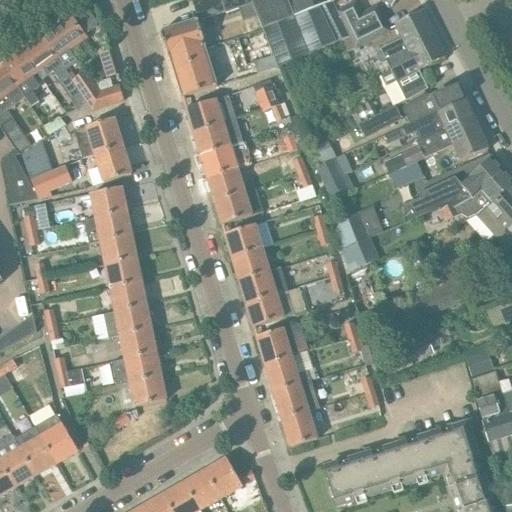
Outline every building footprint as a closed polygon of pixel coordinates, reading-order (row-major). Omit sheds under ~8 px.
[(251,3),(250,0),(191,0),(192,2),(198,19),(224,11),(225,12),(239,8),(251,3)] [(333,1),(295,16),(289,0),(250,0),(251,3),(252,3),(257,17),(273,57),(277,67),(341,40),(347,37),(348,37),(337,11),(333,1)] [(332,0),(348,37),(384,20),(378,7),(361,15),(355,2),(338,11),(332,0)] [(380,0),(391,8),(397,0),(380,0)] [(251,3),(239,8),(243,22),(257,17),(252,3),(251,3)] [(440,42),(424,10),(395,25),(403,40),(378,53),(376,57),(380,63),(384,64),(388,62),(392,72),(414,61),(408,50),(408,51),(407,49),(422,41),(426,49),(440,42)] [(71,17),(42,38),(58,59),(66,71),(78,62),(70,51),(87,39),(71,17)] [(390,32),(384,20),(348,37),(347,37),(341,40),(347,53),(390,32)] [(170,58),(205,48),(206,47),(198,21),(161,32),(169,59),(170,58)] [(42,38),(22,52),(37,73),(43,69),(48,76),(54,72),(60,80),(58,81),(78,109),(86,103),(75,82),(72,77),(71,78),(66,71),(58,59),(42,38)] [(407,49),(408,51),(408,50),(414,61),(392,72),(381,77),(386,87),(398,82),(407,100),(420,94),(428,89),(427,88),(429,88),(420,71),(447,57),(440,42),(426,49),(422,41),(407,49)] [(170,58),(177,78),(211,68),(205,48),(170,58)] [(107,77),(116,74),(108,51),(99,54),(107,77)] [(3,66),(25,99),(26,98),(32,107),(40,101),(33,92),(40,87),(33,76),(37,73),(22,52),(3,66)] [(273,57),(254,63),(258,75),(278,69),(277,67),(273,57)] [(0,109),(3,114),(25,99),(3,66),(0,67),(0,109)] [(211,68),(177,78),(183,98),(217,88),(211,68)] [(91,113),(123,102),(119,87),(101,93),(88,73),(75,82),(86,103),(91,113)] [(415,106),(422,120),(439,113),(466,101),(459,84),(433,96),(434,97),(415,106)] [(273,108),(281,106),(273,87),(255,94),(262,112),(273,108)] [(235,121),(228,98),(186,110),(194,134),(222,125),(235,121)] [(466,101),(439,113),(422,120),(385,137),(389,145),(416,133),(420,141),(423,140),(473,117),(466,101)] [(358,126),(358,125),(380,115),(374,104),(352,115),(358,126)] [(281,106),(273,108),(279,123),(286,120),(281,106)] [(395,107),(380,115),(358,125),(365,138),(402,119),(395,107)] [(298,116),(290,119),(293,127),(301,124),(298,116)] [(430,156),(453,146),(481,133),(473,117),(423,140),(430,156)] [(12,118),(0,126),(0,127),(7,138),(16,150),(19,155),(19,156),(22,153),(32,147),(12,118)] [(60,118),(52,123),(57,131),(66,125),(60,118)] [(95,157),(123,148),(114,120),(74,132),(83,160),(95,157)] [(321,138),(315,123),(302,127),(308,143),(321,138)] [(298,150),(298,148),(308,144),(308,143),(302,127),(301,124),(293,127),(289,129),(292,136),(283,140),(289,154),(298,150)] [(201,157),(229,148),(222,125),(194,134),(201,157)] [(481,133),(453,146),(461,163),(489,150),(481,133)] [(52,172),(42,143),(22,155),(31,181),(52,172)] [(229,148),(201,157),(208,180),(236,171),(252,166),(244,143),(229,148)] [(329,160),(322,145),(308,152),(315,166),(329,160)] [(424,159),(419,147),(385,163),(390,174),(424,159)] [(131,176),(123,148),(95,157),(103,184),(131,176)] [(8,166),(7,163),(18,161),(15,157),(19,155),(16,150),(15,151),(13,152),(6,156),(5,156),(4,157),(4,158),(3,158),(2,159),(2,160),(1,161),(1,162),(1,163),(1,164),(1,165),(1,166),(1,167),(1,168),(6,167),(8,166)] [(343,177),(352,172),(344,156),(316,169),(324,185),(343,177)] [(292,162),(299,177),(308,174),(302,158),(292,162)] [(423,203),(427,213),(438,209),(440,211),(454,205),(456,208),(472,199),(473,201),(504,172),(492,158),(462,185),(455,178),(430,189),(434,199),(423,203)] [(8,166),(6,167),(7,172),(15,170),(21,168),(18,161),(7,163),(8,166)] [(65,166),(52,172),(31,181),(39,200),(52,197),(51,193),(72,184),(65,166)] [(28,180),(21,168),(15,170),(18,182),(24,181),(28,180)] [(7,172),(9,184),(18,182),(15,170),(7,172)] [(208,180),(215,203),(257,190),(257,189),(243,193),(236,171),(208,180)] [(511,186),(511,180),(504,172),(473,201),(472,199),(456,208),(454,205),(440,211),(438,209),(427,213),(428,214),(439,210),(445,222),(460,215),(464,220),(483,212),(485,209),(491,203),(492,204),(511,186)] [(308,174),(299,177),(304,190),(313,186),(308,174)] [(331,201),(350,192),(343,177),(324,185),(331,201)] [(29,203),(39,200),(28,180),(24,181),(25,187),(29,203)] [(485,209),(511,238),(511,186),(492,204),(491,203),(485,209)] [(29,203),(25,187),(19,188),(22,204),(27,203),(29,203)] [(22,204),(19,188),(13,189),(16,205),(22,204)] [(13,189),(6,191),(10,206),(9,206),(9,207),(16,205),(13,189)] [(90,196),(95,220),(127,213),(122,189),(90,196)] [(257,190),(215,203),(222,226),(264,213),(257,190)] [(100,243),(132,237),(127,213),(95,220),(84,222),(89,246),(100,243)] [(317,233),(327,230),(324,220),(323,216),(313,219),(317,233)] [(341,250),(359,242),(350,216),(333,223),(340,250),(341,250)] [(27,229),(28,234),(37,232),(34,218),(25,220),(27,229)] [(232,259),(261,250),(254,227),(225,236),(232,259)] [(331,245),(327,230),(317,233),(321,247),(331,245)] [(37,232),(28,234),(31,248),(39,246),(37,232)] [(100,243),(105,267),(136,260),(132,237),(100,243)] [(359,242),(341,250),(350,272),(369,264),(359,242)] [(261,250),(232,259),(239,282),(268,273),(261,250)] [(475,270),(470,256),(438,268),(444,283),(462,276),(475,270)] [(136,260),(105,267),(110,290),(141,284),(136,260)] [(331,280),(340,277),(336,263),(327,265),(331,280)] [(37,281),(47,279),(44,264),(34,266),(37,281)] [(282,269),(268,273),(239,282),(246,305),(288,292),(282,269)] [(347,300),(340,277),(331,280),(337,303),(347,300)] [(472,300),(465,278),(412,297),(419,318),(472,300)] [(47,279),(37,281),(40,294),(50,292),(47,279)] [(110,290),(115,314),(146,307),(141,284),(110,290)] [(288,292),(246,305),(254,329),(295,316),(288,292)] [(511,301),(498,307),(507,326),(511,323),(511,301)] [(108,340),(127,336),(151,331),(146,307),(115,314),(104,316),(108,340)] [(47,328),(57,326),(54,310),(44,312),(47,328)] [(0,353),(36,333),(33,316),(0,339),(0,353)] [(349,341),(358,338),(354,323),(344,326),(349,341)] [(57,326),(47,328),(50,341),(60,340),(57,326)] [(156,354),(151,331),(127,336),(120,337),(125,361),(156,354)] [(265,366),(291,359),(282,331),(257,339),(265,366)] [(434,354),(427,337),(402,347),(408,364),(434,354)] [(358,338),(349,341),(353,355),(362,352),(358,338)] [(70,350),(72,358),(86,355),(84,347),(70,350)] [(483,352),(465,358),(471,378),(490,372),(483,352)] [(156,354),(125,361),(111,364),(116,387),(129,385),(130,384),(161,378),(156,354)] [(386,354),(377,357),(380,364),(388,362),(386,354)] [(54,360),(57,375),(81,370),(67,372),(64,359),(54,360)] [(312,382),(309,373),(296,377),(291,359),(265,366),(274,394),(312,382)] [(0,367),(5,376),(17,368),(12,360),(0,367)] [(5,376),(0,367),(0,397),(0,398),(13,390),(5,376)] [(84,385),(81,370),(57,375),(60,390),(84,385)] [(477,402),(503,394),(497,372),(471,380),(477,402)] [(166,402),(161,378),(130,384),(135,408),(166,402)] [(365,395),(375,392),(371,378),(361,381),(365,395)] [(308,413),(320,410),(312,382),(274,394),(282,421),(308,413)] [(482,420),(511,411),(511,391),(503,394),(477,402),(482,420)] [(383,419),(375,392),(365,395),(370,409),(367,410),(370,423),(383,419)] [(138,419),(137,411),(126,414),(112,421),(117,430),(138,419)] [(511,411),(482,420),(488,442),(511,435),(511,411)] [(309,416),(308,413),(282,421),(291,449),(316,441),(315,437),(325,434),(319,413),(309,416)] [(56,416),(35,428),(57,465),(78,453),(56,416)] [(20,449),(36,477),(57,465),(35,428),(15,440),(20,449)] [(493,511),(492,509),(492,508),(490,503),(492,502),(483,478),(480,478),(479,473),(478,472),(473,454),(473,453),(467,435),(467,434),(465,428),(454,431),(454,432),(449,434),(448,434),(432,439),(431,439),(415,445),(413,445),(398,450),(396,450),(380,455),(379,456),(363,461),(362,461),(346,466),(344,466),(339,468),(338,466),(324,470),(325,474),(336,507),(338,507),(445,473),(451,490),(449,491),(449,492),(456,511),(458,511),(493,511)] [(511,435),(488,442),(494,462),(511,457),(511,435)] [(0,462),(16,489),(36,477),(20,449),(0,461),(0,462)] [(248,498),(241,485),(255,480),(252,472),(236,478),(226,460),(205,473),(221,500),(227,510),(248,498)] [(0,498),(16,489),(0,462),(0,498)] [(205,473),(184,485),(200,511),(221,500),(205,473)] [(511,494),(511,483),(511,482),(505,482),(503,483),(504,495),(511,494)] [(199,511),(200,511),(184,485),(164,497),(172,511),(199,511)] [(172,511),(164,497),(143,509),(144,511),(172,511)]
